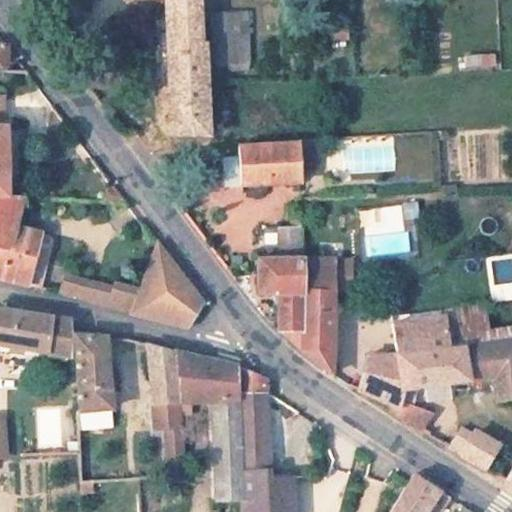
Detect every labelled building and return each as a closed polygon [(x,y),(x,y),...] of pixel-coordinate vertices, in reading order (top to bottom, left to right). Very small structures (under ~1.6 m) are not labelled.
[(206,85),(204,43),(199,43),(197,0),(163,0),(171,136),(209,139),(206,85)] [(413,5),(403,6),(403,14),(414,13),(413,5)] [(211,17),(213,65),(247,62),(246,14),(211,17)] [(345,25),(330,25),(331,40),(346,40),(345,25)] [(465,54),(466,69),(492,67),(491,52),(465,54)] [(298,140),(298,142),(300,173),(315,172),(314,139),(298,140)] [(300,173),(298,142),(238,145),(238,156),(240,187),(301,184),(300,173)] [(226,187),(240,187),(238,156),(224,157),(226,187)] [(6,197),(0,197),(0,279),(26,286),(40,234),(15,228),(22,197),(6,197)] [(407,202),(361,206),(366,256),(412,252),(407,202)] [(334,231),(355,230),(353,209),(333,210),(334,231)] [(278,329),(302,330),(303,259),(302,215),(274,216),(275,238),(264,238),(264,248),(257,248),(257,292),(277,293),(278,329)] [(275,238),(274,216),(260,216),(260,238),(264,238),(275,238)] [(52,237),(40,234),(26,286),(38,289),(52,237)] [(68,279),(63,295),(132,313),(186,326),(201,303),(157,244),(138,297),(68,279)] [(331,260),(303,259),(302,330),(301,351),(313,360),(332,374),(332,291),(331,260)] [(350,261),(331,260),(332,291),(350,291),(350,261)] [(511,304),(446,312),(446,317),(450,347),(511,338),(511,304)] [(0,347),(46,355),(51,318),(0,309),(0,347)] [(395,354),(450,347),(446,317),(392,323),(395,354)] [(69,321),(51,318),(46,355),(69,357),(69,321)] [(80,412),(110,408),(106,338),(74,335),(80,412)] [(511,338),(450,347),(395,354),(399,389),(495,378),(498,399),(511,399),(511,338)] [(152,406),(178,404),(173,351),(146,345),(152,406)] [(173,351),(178,404),(212,402),(216,500),(241,499),(240,472),(238,392),(265,392),(265,380),(222,362),(173,351)] [(397,402),(399,389),(395,354),(368,355),(358,390),(395,407),(397,402)] [(269,471),(265,392),(238,392),(240,472),(269,471)] [(397,402),(395,407),(393,416),(419,432),(430,415),(397,402)] [(178,404),(152,406),(154,431),(165,430),(179,429),(178,404)] [(112,428),(110,408),(80,412),(76,413),(78,430),(112,428)] [(448,449),(483,470),(496,449),(498,445),(474,432),(473,435),(462,427),(448,449)] [(179,429),(165,430),(168,476),(183,475),(179,429)] [(79,454),(79,445),(69,445),(69,455),(79,454)] [(511,458),(496,449),(483,470),(511,487),(511,458)] [(240,472),(241,499),(241,511),(293,511),(291,477),(270,478),(269,471),(240,472)] [(425,511),(427,510),(439,492),(413,475),(406,485),(390,511),(425,511)] [(439,492),(427,510),(430,511),(439,511),(449,498),(439,492)]
